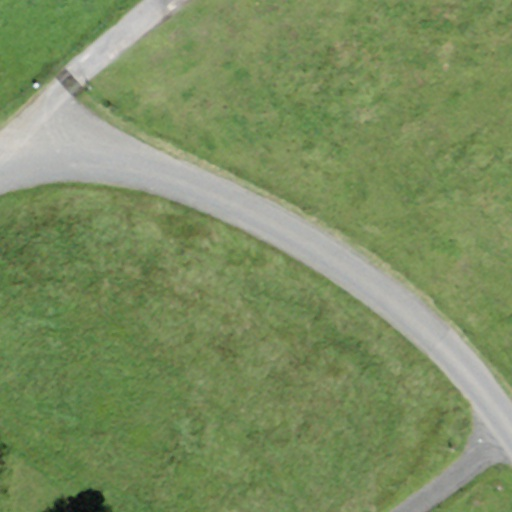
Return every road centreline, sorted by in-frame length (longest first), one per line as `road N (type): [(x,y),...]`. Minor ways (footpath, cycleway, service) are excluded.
road 1 (unclassified): [(511,425),(476,378),(399,305),(273,223),(111,157),(66,150),(0,165)]
road 2 (track): [(166,0),(36,113),(22,156)]
